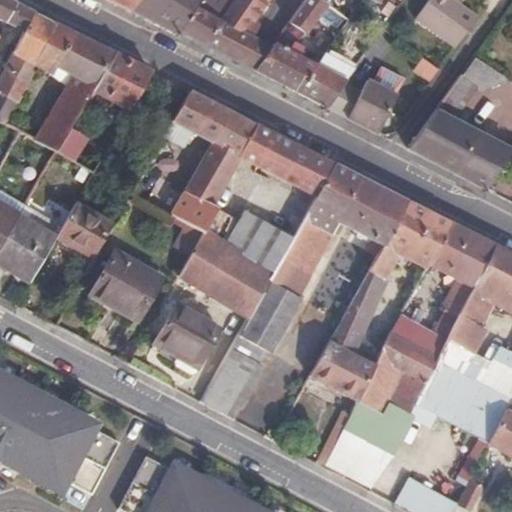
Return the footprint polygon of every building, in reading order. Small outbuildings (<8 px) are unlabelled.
[(8,0),(0,0),(0,23),(8,27),(23,35),(25,36),(14,58),(35,69),(56,24),(33,13),(19,5),(8,0)] [(102,0),(130,14),(139,0),(102,0)] [(139,0),(130,14),(176,37),(179,31),(203,45),(234,0),(139,0)] [(234,0),(203,45),(254,72),(268,52),(242,33),(264,0),(234,0)] [(291,92),(310,66),(294,57),(297,52),(292,48),(296,42),(289,38),(296,30),(302,35),(324,5),(317,0),(315,0),(306,0),(268,52),(254,72),(291,92)] [(337,0),(327,0),(324,5),(331,9),(337,0)] [(400,5),(392,0),(367,0),(375,5),(366,19),(383,30),(400,5)] [(476,15),(454,0),(426,0),(414,17),(455,46),(476,15)] [(383,30),(366,19),(358,31),(373,43),(383,30)] [(56,24),(35,69),(48,76),(52,77),(56,69),(73,77),(68,86),(33,143),(55,154),(69,131),(92,92),(115,54),(71,32),(56,24)] [(152,74),(115,54),(92,92),(122,109),(116,118),(122,122),(152,74)] [(14,58),(5,73),(27,84),(35,69),(14,58)] [(352,72),(336,62),(327,76),(343,85),(352,72)] [(318,71),(310,66),(291,92),(301,98),(318,71)] [(73,77),(56,69),(52,77),(68,86),(73,77)] [(326,110),(343,85),(327,76),(318,71),(301,98),(326,110)] [(27,84),(5,73),(0,81),(0,96),(16,105),(27,84)] [(475,86),(459,74),(407,151),(484,193),(511,156),(454,117),(475,86)] [(343,85),(326,110),(376,135),(395,97),(364,81),(358,92),(343,85)] [(192,133),(196,135),(213,105),(189,92),(163,137),(184,148),(192,133)] [(16,105),(0,96),(0,125),(5,128),(6,125),(16,105)] [(213,105),(196,135),(210,144),(228,113),(213,105)] [(228,113),(210,144),(184,191),(211,206),(238,159),(257,126),(241,119),(228,113)] [(334,165),(257,126),(238,159),(315,198),(334,165)] [(118,130),(112,127),(105,138),(111,142),(118,130)] [(105,153),(69,131),(55,154),(92,174),(105,153)] [(381,189),(334,165),(315,198),(288,247),(274,271),(265,288),(273,291),(275,286),(291,294),(338,224),(368,241),(364,249),(376,256),(407,202),(381,189)] [(18,201),(0,190),(0,202),(12,210),(18,201)] [(211,206),(184,191),(169,216),(199,233),(200,231),(212,209),(213,207),(211,206)] [(12,210),(0,202),(0,245),(17,217),(25,204),(18,201),(12,210)] [(426,270),(428,264),(449,223),(428,213),(407,202),(376,256),(340,320),(328,341),(354,354),(367,334),(359,330),(367,314),(367,311),(398,256),(426,270)] [(62,226),(25,204),(17,217),(55,239),(62,226)] [(62,226),(55,239),(91,261),(111,227),(74,206),(62,226)] [(212,209),(200,231),(211,237),(222,215),(212,209)] [(184,259),(199,233),(169,216),(154,243),(180,257),(184,259)] [(55,239),(17,217),(0,245),(0,266),(29,283),(55,239)] [(456,318),(492,245),(449,223),(428,264),(458,279),(442,311),(445,313),(456,318)] [(257,230),(242,254),(274,271),(288,247),(257,230)] [(199,233),(184,259),(181,266),(180,268),(206,283),(226,245),(211,237),(200,231),(199,233)] [(265,288),(274,271),(242,254),(226,245),(206,283),(202,291),(248,318),(265,288)] [(492,303),(511,313),(511,254),(492,245),(456,318),(436,358),(413,404),(434,416),(492,303)] [(159,279),(111,254),(88,296),(109,308),(104,317),(99,327),(109,333),(114,324),(119,314),(136,322),(159,279)] [(273,291),(265,288),(248,318),(237,336),(264,350),(271,353),(301,300),(291,294),(275,286),(273,291)] [(216,326),(172,301),(148,347),(190,372),(216,326)] [(430,341),(425,352),(436,358),(456,318),(445,313),(430,341)] [(136,322),(119,314),(114,324),(131,332),(136,322)] [(425,352),(430,341),(397,324),(391,334),(425,352)] [(405,419),(413,404),(436,358),(425,352),(391,334),(375,365),(356,402),(380,415),(386,403),(400,410),(398,416),(405,419)] [(264,350),(237,336),(221,364),(255,382),(262,369),(256,365),(264,350)] [(354,354),(328,341),(308,377),(356,402),(375,365),(354,354)] [(255,382),(221,364),(213,379),(199,403),(233,419),(255,382)] [(96,428),(64,412),(67,407),(0,372),(0,460),(44,484),(46,481),(64,490),(67,482),(92,495),(119,443),(95,430),(96,428)] [(511,457),(511,413),(505,409),(499,421),(493,432),(487,444),(511,457)] [(350,414),(343,412),(315,463),(322,467),(337,439),(350,414)] [(487,444),(493,432),(488,430),(457,413),(450,425),(487,444)] [(494,419),(488,430),(493,432),(499,421),(494,419)] [(265,511),(256,507),(259,503),(205,475),(203,479),(172,463),(169,470),(146,458),(118,510),(121,511),(265,511)] [(452,511),(456,505),(408,480),(395,505),(408,511),(452,511)] [(482,486),(468,480),(464,490),(459,500),(471,506),(482,486)]
